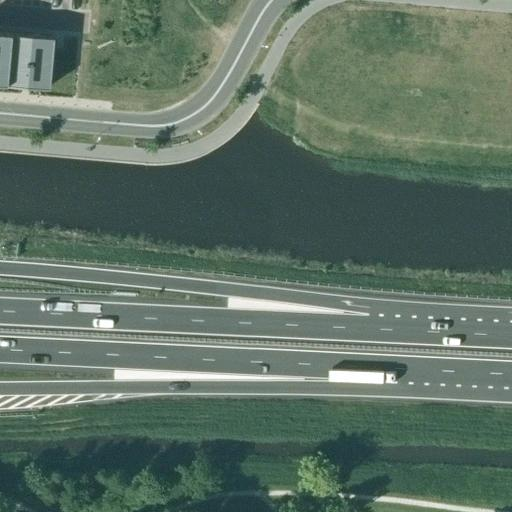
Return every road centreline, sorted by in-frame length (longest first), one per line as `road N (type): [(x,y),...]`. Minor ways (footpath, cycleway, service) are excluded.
road 1 (trunk): [(367,330),(230,291),(0,269)]
road 2 (trunk): [(0,389),(193,387),(369,368)]
road 3 (trunk): [(0,350),(369,368)]
road 4 (trunk): [(367,330),(0,313)]
road 5 (tertiary): [(271,0),(209,103),(179,122),(135,127),(0,115)]
road 6 (trunk): [(511,338),(367,330)]
road 7 (trunk): [(369,368),(511,375)]
